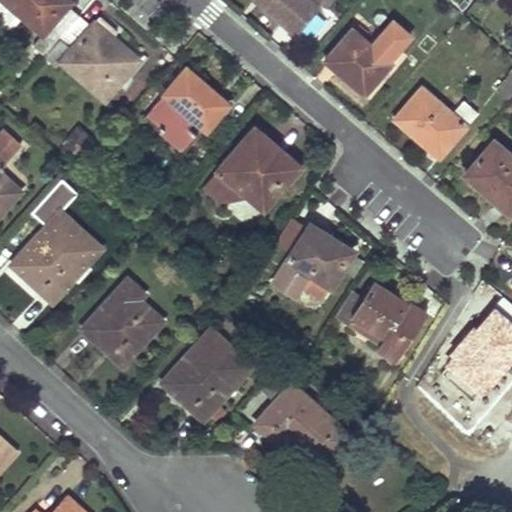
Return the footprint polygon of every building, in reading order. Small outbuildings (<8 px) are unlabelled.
[(72,0),(71,0),(0,0),(0,17),(12,27),(22,15),(43,33),(32,45),(44,55),(45,54),(49,50),(79,16),(80,15),(69,4),(72,0)] [(264,0),(266,1),(262,7),(295,36),(318,9),(308,0),(264,0)] [(511,0),(498,0),(485,24),(504,35),(511,22),(511,0)] [(90,26),(79,16),(49,50),(62,61),(105,99),(140,59),(96,20),(90,26)] [(337,70),(350,81),(362,92),(389,61),(351,28),(327,56),(340,67),(337,70)] [(45,54),(57,65),(62,61),(49,50),(45,54)] [(466,68),(467,52),(445,51),(445,68),(466,68)] [(340,67),(327,56),(324,59),(337,70),(340,67)] [(230,103),(187,67),(147,114),(163,127),(160,131),(185,152),(198,136),(189,128),(195,120),(207,129),(230,103)] [(511,92),(511,72),(497,90),(502,94),(507,99),(511,92)] [(446,151),(462,132),(478,113),(463,101),(452,113),(421,87),(394,120),(419,141),(425,134),(446,151)] [(160,131),(163,127),(147,114),(144,117),(160,131)] [(255,127),(219,168),(204,184),(217,195),(218,200),(246,192),(263,207),(299,166),(255,127)] [(0,172),(0,165),(20,143),(3,128),(0,131),(0,212),(20,191),(0,172)] [(419,141),(440,158),(446,151),(425,134),(419,141)] [(491,189),(501,198),(511,207),(511,206),(511,156),(493,141),(466,173),(488,192),(491,189)] [(501,198),(491,189),(488,192),(486,194),(508,212),(511,207),(501,198)] [(11,264),(32,283),(52,301),(102,248),(60,210),(11,264)] [(304,283),(314,289),(323,295),(330,284),(333,285),(354,252),(312,225),(308,230),(290,219),(274,246),(292,256),(275,283),(296,296),(304,283)] [(121,365),(142,343),(162,321),(139,299),(144,293),(127,278),(81,328),(121,365)] [(398,361),(413,337),(428,313),(408,299),(406,302),(376,282),(366,298),(354,291),(338,316),(381,343),(377,348),(398,361)] [(473,333),(464,343),(454,354),(488,383),(511,356),(511,324),(497,311),(476,335),(473,333)] [(163,381),(183,399),(203,418),(250,366),(210,329),(163,381)] [(254,424),(267,436),(279,447),(287,439),(320,470),(350,438),(292,384),(254,424)] [(0,467),(15,452),(0,438),(0,467)] [(85,511),(66,494),(48,511),(85,511)]
